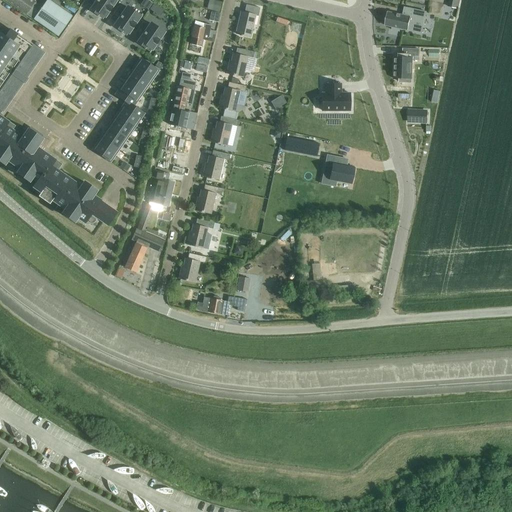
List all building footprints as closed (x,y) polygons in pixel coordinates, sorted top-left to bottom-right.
[(3,0),(26,15),(27,15),(33,19),(58,37),(72,17),(47,0),(46,0),(42,8),(35,3),(35,2),(32,0),(3,0)] [(92,8),(90,9),(97,14),(99,12),(105,16),(116,0),(88,0),(87,2),(92,6),(92,7),(92,8)] [(214,0),(211,10),(218,12),(221,2),(214,0)] [(449,0),(448,7),(456,8),(457,0),(449,0)] [(153,4),(149,10),(154,13),(158,8),(153,4)] [(258,16),(260,8),(246,5),(244,13),(240,12),(235,34),(250,37),(255,15),(258,16)] [(111,19),(116,23),(115,24),(114,26),(121,31),(122,29),(128,33),(140,16),(126,7),(124,10),(119,6),(111,19)] [(387,12),(384,25),(392,27),(392,30),(399,32),(400,29),(408,30),(408,29),(410,20),(424,23),(426,12),(404,8),(403,15),(387,12)] [(209,21),(218,23),(219,16),(220,14),(211,12),(210,14),(209,21)] [(193,26),(189,44),(201,47),(202,41),(202,40),(214,43),(216,31),(210,30),(211,26),(204,24),(194,22),(193,26)] [(139,40),(138,42),(144,47),(146,45),(152,49),(163,32),(150,23),(148,26),(143,23),(134,35),(140,39),(139,40)] [(0,113),(23,81),(25,82),(23,81),(25,79),(26,80),(27,79),(26,78),(43,53),(4,25),(0,30),(0,113)] [(402,56),(394,56),(393,81),(400,81),(400,85),(412,86),(413,82),(414,82),(415,60),(421,60),(422,47),(402,46),(402,56)] [(226,74),(242,78),(247,57),(252,58),(254,52),(237,48),(235,54),(233,53),(230,65),(228,65),(226,74)] [(141,58),(132,70),(150,82),(158,71),(141,58)] [(132,70),(124,82),(142,94),(150,82),(132,70)] [(177,87),(173,107),(176,108),(176,109),(189,112),(196,82),(180,78),(178,87),(177,87)] [(118,97),(126,102),(133,106),(142,94),(124,82),(115,95),(118,97)] [(218,108),(234,112),(239,91),(244,92),(246,86),(237,84),(231,83),(229,82),(227,88),(224,88),(222,100),(220,99),(218,108)] [(326,93),(322,93),(322,111),(349,111),(349,93),(340,93),(340,84),(326,84),(326,93)] [(281,96),(276,99),(280,107),(286,104),(281,96)] [(126,102),(118,113),(135,125),(144,113),(133,106),(126,102)] [(242,106),(241,113),(251,115),(252,108),(242,106)] [(192,130),(195,113),(189,112),(176,109),(176,108),(173,107),(173,108),(172,108),(168,124),(192,130)] [(410,110),(409,123),(423,123),(424,110),(410,110)] [(118,113),(109,125),(127,138),(135,125),(118,113)] [(0,155),(37,181),(33,186),(83,222),(84,220),(91,225),(105,205),(92,196),(96,190),(85,182),(81,188),(56,171),(60,164),(36,147),(41,139),(27,129),(22,137),(11,129),(13,126),(0,117),(0,155)] [(210,142),(226,146),(231,126),(236,127),(238,121),(220,117),(219,122),(216,122),(214,134),(212,133),(210,142)] [(109,125),(101,137),(119,150),(127,138),(109,125)] [(119,150),(101,137),(93,149),(110,162),(119,150)] [(316,157),(319,144),(286,137),(284,150),(316,157)] [(202,177),(218,180),(223,160),(228,161),(229,155),(212,151),(211,156),(208,156),(206,168),(204,168),(202,177)] [(327,156),(324,172),(330,173),(329,180),(337,181),(351,184),(354,168),(347,166),(343,166),(344,159),(327,156)] [(123,162),(119,168),(125,172),(129,167),(123,162)] [(151,184),(155,185),(153,195),(151,194),(149,203),(167,207),(173,183),(167,182),(168,175),(161,174),(154,172),(151,184)] [(194,211),(210,214),(215,194),(220,195),(221,189),(204,185),(203,191),(200,190),(198,202),(196,202),(194,211)] [(136,229),(144,232),(146,229),(145,229),(144,229),(150,213),(146,212),(148,205),(145,204),(143,210),(136,229)] [(106,205),(97,218),(102,221),(111,209),(106,205)] [(111,209),(102,221),(107,225),(116,212),(111,209)] [(161,220),(169,221),(171,215),(163,213),(161,220)] [(188,236),(186,245),(208,250),(211,235),(205,234),(207,228),(212,229),(218,231),(220,225),(213,223),(196,219),(195,225),(192,224),(190,237),(188,236)] [(146,229),(144,232),(164,241),(166,237),(146,228),(146,229)] [(150,247),(149,248),(159,252),(163,242),(136,230),(132,239),(150,247)] [(133,250),(124,268),(135,273),(143,255),(146,248),(136,243),(133,250)] [(178,279),(194,283),(199,263),(204,264),(205,258),(188,254),(187,259),(184,259),(182,270),(180,270),(178,279)] [(118,268),(114,276),(119,278),(120,279),(123,271),(118,268)] [(240,276),(237,290),(246,292),(249,278),(240,276)] [(306,281),(307,290),(322,288),(321,279),(306,281)] [(197,302),(196,310),(201,311),(219,314),(227,316),(228,305),(237,307),(236,311),(243,312),(245,300),(228,296),(227,302),(220,300),(219,300),(219,298),(218,297),(214,296),(213,296),(213,299),(203,297),(202,303),(197,302)]
